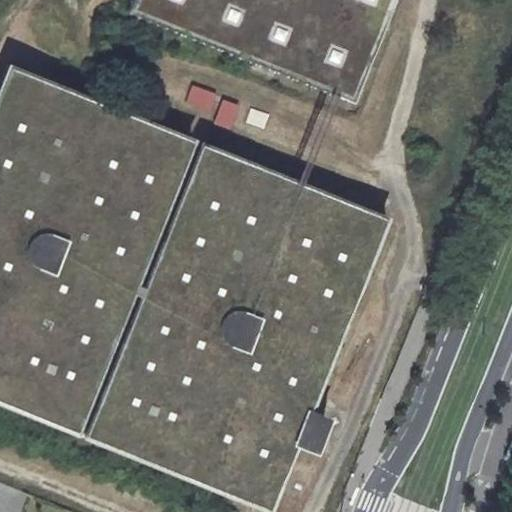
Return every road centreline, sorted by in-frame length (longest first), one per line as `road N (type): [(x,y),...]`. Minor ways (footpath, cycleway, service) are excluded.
road 1 (tertiary): [(511,194),(420,419),(367,511)]
road 2 (tertiary): [(462,456),(511,336)]
